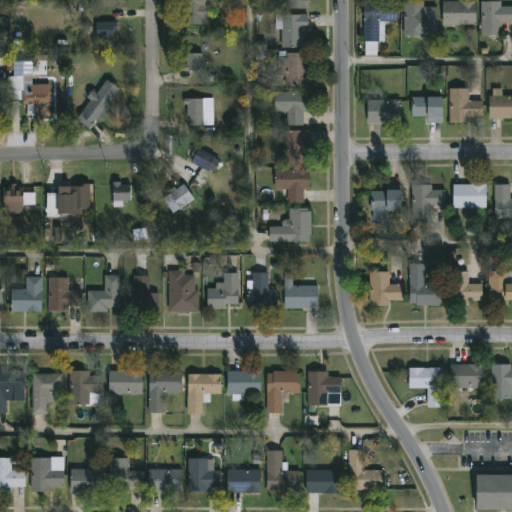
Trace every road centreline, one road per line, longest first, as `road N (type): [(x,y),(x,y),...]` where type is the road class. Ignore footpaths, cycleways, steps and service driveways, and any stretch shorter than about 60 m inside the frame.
road 1 (residential): [(344,0),(354,345),(439,511)]
road 2 (residential): [(0,342),(85,350),(511,342)]
road 3 (residential): [(0,157),(135,153),(149,140),(152,111)]
road 4 (residential): [(344,160),(511,156)]
